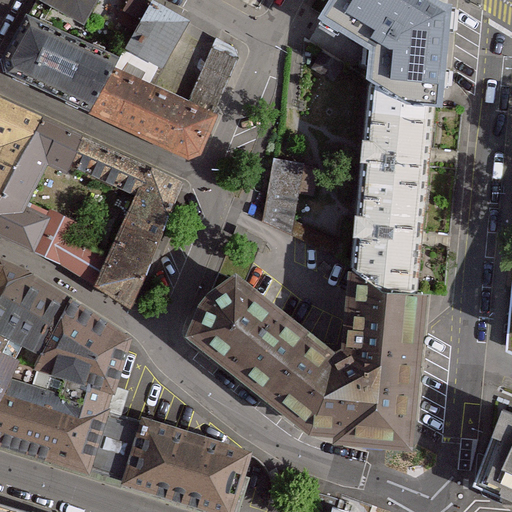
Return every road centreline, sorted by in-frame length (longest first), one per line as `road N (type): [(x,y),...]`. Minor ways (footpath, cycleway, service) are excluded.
road 1 (residential): [(435,501),(454,455),(499,0)]
road 2 (residential): [(159,343),(290,445),(435,501)]
road 3 (residential): [(203,181),(0,90)]
road 4 (residential): [(159,343),(208,218),(203,181)]
road 5 (residential): [(203,181),(262,35)]
road 6 (tertiary): [(122,511),(0,473)]
